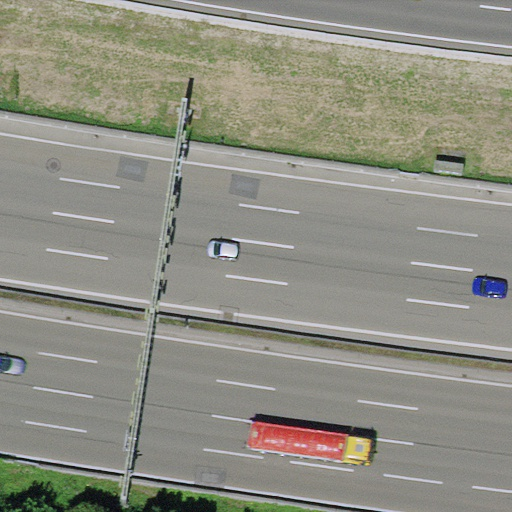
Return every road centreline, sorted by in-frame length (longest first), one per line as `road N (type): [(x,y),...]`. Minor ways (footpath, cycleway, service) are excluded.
road 1 (motorway): [(511,273),(0,197)]
road 2 (motorway): [(0,363),(511,438)]
